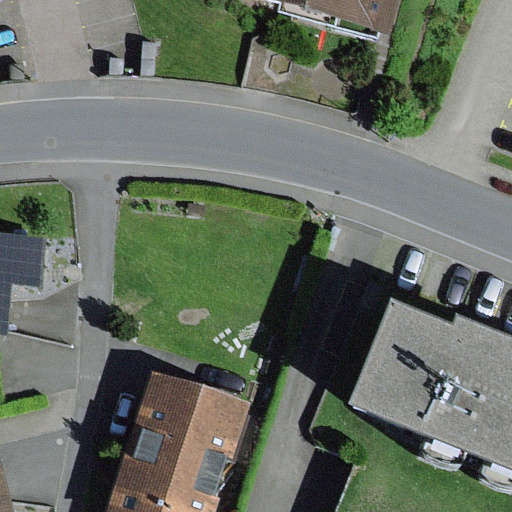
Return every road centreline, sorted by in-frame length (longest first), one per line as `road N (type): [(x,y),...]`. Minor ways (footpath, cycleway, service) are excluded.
road 1 (tertiary): [(511,232),(262,147),(171,132),(84,134)]
road 2 (residential): [(84,134),(102,224),(93,397),(70,511)]
